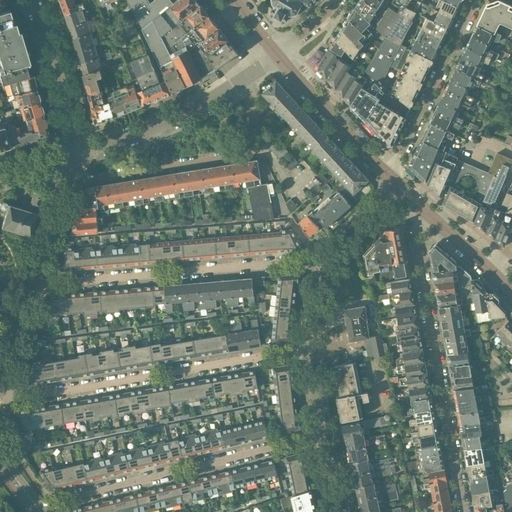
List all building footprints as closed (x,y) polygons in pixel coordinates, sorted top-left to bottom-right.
[(75,2),(74,0),(60,0),(66,15),(83,9),(86,7),(84,3),(76,6),(75,2)] [(128,0),(134,11),(142,28),(153,19),(170,5),(173,3),(171,0),(154,0),(150,3),(148,0),(128,0)] [(196,0),(177,0),(173,3),(170,5),(153,19),(162,37),(173,27),(182,20),(191,12),(200,5),(196,0)] [(315,1),(315,0),(272,0),(273,8),(272,9),(270,11),(271,12),(275,14),(274,16),(281,20),(282,19),(286,21),(287,21),(289,18),(289,17),(291,16),(292,17),(293,16),(297,15),(298,15),(299,14),(300,14),(305,5),(306,3),(310,6),(313,0),(315,1)] [(365,0),(360,0),(356,6),(371,21),(376,12),(379,8),(365,0)] [(404,10),(406,7),(410,0),(393,0),(392,2),(401,8),(404,10)] [(426,17),(449,27),(459,6),(445,0),(442,0),(438,10),(420,2),(415,12),(426,17)] [(488,6),(486,5),(477,25),(492,32),(498,21),(511,27),(511,5),(500,0),(499,2),(491,5),(488,6)] [(209,16),(200,5),(191,12),(182,20),(173,27),(182,38),(209,16)] [(372,22),(371,21),(356,6),(350,16),(365,33),(368,36),(373,32),(367,26),(372,22)] [(413,21),(411,20),(415,12),(406,7),(404,10),(401,8),(398,12),(389,6),(376,27),(383,34),(387,38),(401,44),(413,21)] [(0,68),(0,78),(2,85),(11,83),(29,77),(25,63),(29,62),(19,30),(17,31),(13,18),(11,18),(8,9),(0,11),(0,65),(1,68),(0,68)] [(66,15),(70,27),(88,21),(85,12),(83,9),(66,15)] [(209,16),(182,38),(189,51),(198,44),(202,41),(219,27),(218,26),(209,16)] [(350,16),(343,27),(361,47),(365,43),(360,38),(365,33),(350,16)] [(411,49),(433,59),(446,32),(449,27),(426,17),(424,22),(411,49)] [(149,43),(158,62),(166,80),(172,93),(186,86),(162,37),(153,19),(142,28),(145,34),(149,43)] [(92,33),(88,21),(70,27),(74,39),(92,33)] [(495,33),(492,32),(477,25),(471,35),(487,43),(491,36),(494,38),(494,40),(504,44),(506,40),(500,37),(502,34),(497,32),(496,34),(495,33)] [(201,77),(190,54),(189,51),(182,38),(173,27),(162,37),(186,86),(201,77)] [(207,56),(212,53),(228,39),(219,27),(202,41),(198,44),(201,48),(207,56)] [(354,58),(361,47),(343,27),(336,38),(346,49),(352,55),(354,58)] [(74,39),(78,51),(95,46),(93,38),(95,37),(93,33),(92,33),(74,39)] [(483,51),(487,43),(471,35),(466,46),(495,61),(496,61),(499,54),(490,50),(487,53),(483,51)] [(342,56),(344,52),(346,49),(336,38),(330,48),(342,56)] [(369,65),(365,70),(370,75),(371,76),(381,84),(386,88),(389,82),(383,79),(384,78),(390,65),(401,70),(411,49),(401,44),(387,38),(383,44),(379,49),(372,60),(369,65)] [(228,39),(212,53),(207,56),(217,69),(239,53),(228,39)] [(189,51),(190,54),(201,77),(217,69),(207,56),(201,48),(198,44),(189,51)] [(78,51),(81,63),(99,58),(97,53),(95,46),(78,51)] [(495,61),(466,46),(461,57),(482,67),(484,62),(488,64),(489,62),(493,65),(495,61)] [(341,57),(329,49),(318,66),(319,70),(327,79),(339,60),(341,57)] [(397,79),(394,85),(392,90),(392,91),(398,94),(397,96),(411,105),(416,95),(419,88),(433,59),(411,49),(401,70),(397,79)] [(172,93),(166,80),(160,82),(148,54),(132,61),(139,77),(132,80),(133,82),(135,85),(137,92),(143,105),(172,93)] [(482,67),(461,57),(455,68),(481,81),(488,84),(490,81),(489,78),(479,73),(482,67)] [(81,63),(84,74),(101,69),(101,70),(102,70),(99,58),(81,63)] [(339,60),(327,79),(327,81),(330,85),(332,84),(336,89),(348,71),(351,67),(346,64),(347,61),(345,60),(344,62),(339,60)] [(336,89),(344,97),(358,73),(360,71),(356,68),(359,64),(355,60),(351,67),(348,71),(336,89)] [(481,81),(455,68),(450,78),(467,87),(470,79),(473,81),(474,83),(479,86),(481,81)] [(103,77),(101,70),(101,69),(84,74),(86,82),(98,78),(103,77)] [(344,97),(351,105),(364,84),(368,79),(362,76),(358,73),(344,97)] [(368,79),(364,84),(351,105),(357,111),(370,91),(365,88),(369,82),(368,81),(371,76),(370,75),(368,79)] [(357,111),(365,121),(386,88),(381,84),(371,76),(368,81),(369,82),(365,88),(370,91),(357,111)] [(15,94),(36,88),(37,88),(36,87),(37,87),(38,85),(37,82),(35,80),(34,79),(33,77),(29,78),(29,77),(11,83),(12,85),(13,85),(15,94)] [(104,100),(98,78),(86,82),(91,103),(104,100)] [(467,87),(450,78),(445,89),(472,102),(478,105),(480,101),(468,95),(471,89),(467,87)] [(270,102),(284,89),(276,80),(262,93),(270,102)] [(128,85),(120,88),(129,111),(134,108),(134,109),(136,109),(137,110),(140,109),(141,107),(142,107),(142,105),(143,105),(137,92),(135,85),(129,88),(128,85)] [(19,107),(39,101),(40,101),(40,100),(41,99),(42,97),(41,94),(38,93),(37,92),(36,88),(15,94),(14,94),(16,100),(17,100),(19,107)] [(108,96),(108,98),(114,116),(116,116),(117,116),(119,117),(122,116),(123,114),(124,114),(124,113),(129,111),(120,88),(113,91),(114,94),(108,96)] [(385,125),(398,132),(405,117),(382,106),(387,99),(393,103),(395,102),(407,115),(411,105),(397,96),(386,88),(365,121),(378,135),(383,128),(384,129),(386,128),(384,127),(385,125)] [(277,109),(291,96),(284,89),(270,102),(277,109)] [(445,89),(440,100),(457,108),(460,101),(464,103),(462,106),(468,109),(472,102),(445,89)] [(284,117),(298,104),(291,96),(277,109),(284,117)] [(108,98),(104,100),(91,103),(93,114),(91,114),(91,115),(93,122),(98,124),(99,122),(106,120),(106,119),(114,116),(108,98)] [(382,106),(405,117),(407,115),(395,102),(393,103),(387,99),(382,106)] [(457,117),(453,116),(457,108),(440,100),(434,111),(462,124),(464,119),(457,116),(457,117)] [(23,120),(24,120),(42,114),(44,114),(46,111),(44,106),(41,104),(39,101),(19,107),(23,120)] [(291,125),(305,112),(298,104),(284,117),(291,125)] [(434,111),(429,122),(447,130),(448,130),(451,123),(454,125),(453,126),(459,128),(462,124),(434,111)] [(298,132),(312,119),(305,112),(291,125),(298,132)] [(37,131),(40,138),(49,136),(46,126),(47,126),(49,123),(47,118),(43,117),(42,114),(24,120),(26,124),(31,123),(33,129),(37,131)] [(231,120),(227,119),(222,122),(221,127),(224,131),(229,132),(233,129),(234,124),(231,120)] [(319,127),(319,126),(312,119),(298,132),(303,137),(305,140),(319,127)] [(0,149),(8,147),(2,126),(1,123),(0,120),(0,149)] [(2,126),(8,147),(9,148),(12,147),(12,148),(15,149),(19,148),(20,145),(17,135),(15,128),(14,125),(8,127),(7,121),(1,123),(2,126)] [(447,151),(455,134),(448,130),(447,130),(429,122),(421,140),(438,148),(441,149),(443,150),(444,150),(446,151),(447,151)] [(17,135),(20,145),(30,142),(33,143),(36,142),(37,140),(37,139),(40,138),(37,131),(33,129),(31,123),(26,124),(28,130),(20,133),(18,127),(17,127),(16,128),(15,128),(17,135)] [(378,135),(388,146),(392,145),(398,132),(385,125),(384,127),(386,128),(384,129),(383,128),(378,135)] [(314,148),(328,136),(319,127),(305,140),(307,141),(314,148)] [(321,158),(336,145),(328,136),(314,148),(313,149),(321,158)] [(412,166),(410,168),(417,175),(427,154),(434,158),(438,148),(421,140),(409,164),(412,165),(412,166)] [(279,150),(274,144),(270,148),(280,159),(288,152),(283,146),(279,150)] [(329,167),(344,153),(336,145),(321,158),(329,167)] [(453,168),(457,160),(458,157),(447,151),(446,151),(444,150),(443,150),(441,149),(438,148),(434,158),(424,181),(441,197),(441,196),(447,184),(453,168)] [(473,222),(485,232),(494,212),(498,201),(500,196),(498,195),(506,175),(506,174),(511,159),(511,158),(497,152),(488,173),(493,175),(485,195),(484,196),(481,204),(474,222),(473,222)] [(337,176),(352,162),(344,153),(329,167),(337,176)] [(427,154),(417,175),(424,181),(434,158),(427,154)] [(298,163),(293,157),(285,165),(290,170),(298,163)] [(261,184),(258,159),(247,161),(251,186),(255,185),(261,184)] [(444,200),(443,203),(453,210),(461,192),(459,190),(457,187),(456,183),(457,179),(459,176),(463,174),(466,172),(470,173),(474,174),(477,177),(478,180),(479,184),(478,188),(477,188),(476,190),(485,195),(493,175),(488,173),(457,160),(453,168),(447,184),(441,196),(444,200)] [(248,186),(251,186),(247,161),(237,163),(240,187),(241,187),(242,194),(249,193),(248,187),(248,186)] [(346,185),(361,171),(352,162),(337,176),(344,183),(338,188),(341,191),(347,186),(346,185)] [(240,187),(237,163),(227,164),(230,189),(235,188),(240,187)] [(226,189),(230,189),(227,164),(216,166),(220,190),(226,189)] [(216,166),(206,168),(210,192),(215,191),(220,190),(216,166)] [(205,193),(210,192),(206,168),(196,169),(200,193),(205,193)] [(200,193),(196,169),(186,171),(190,195),(194,194),(200,193)] [(190,195),(186,171),(176,173),(180,197),(184,196),(190,195)] [(369,180),(368,179),(361,171),(346,185),(347,186),(354,194),(369,180)] [(320,172),(317,175),(324,182),(327,180),(320,172)] [(180,197),(176,173),(167,174),(170,198),(175,197),(180,197)] [(167,174),(156,176),(160,200),(166,199),(170,198),(167,174)] [(160,200),(156,176),(146,178),(150,201),(155,201),(160,200)] [(146,178),(136,179),(140,203),(144,202),(150,201),(146,178)] [(135,204),(140,203),(136,179),(126,181),(130,205),(135,204)] [(126,181),(116,183),(120,207),(124,206),(130,205),(126,181)] [(508,188),(506,192),(507,193),(502,203),(498,201),(494,212),(485,232),(494,239),(511,198),(511,181),(509,189),(508,188)] [(115,207),(120,207),(116,183),(106,184),(110,208),(115,207)] [(254,219),(275,218),(267,183),(261,184),(255,185),(251,186),(248,186),(248,187),(249,193),(250,202),(252,211),(253,216),(254,219)] [(327,183),(326,184),(321,189),(325,192),(331,187),(327,183)] [(106,184),(96,186),(98,204),(99,208),(101,208),(102,210),(105,210),(105,209),(110,208),(106,184)] [(93,204),(98,204),(96,186),(86,187),(78,211),(94,211),(93,204)] [(8,203),(8,204),(6,202),(3,201),(0,202),(0,207),(1,209),(4,210),(6,209),(7,209),(1,227),(30,236),(37,213),(36,213),(38,207),(40,208),(45,190),(34,187),(29,204),(30,204),(28,210),(8,203)] [(339,192),(330,199),(343,213),(351,205),(339,192)] [(461,192),(453,210),(462,215),(463,215),(464,216),(471,198),(461,192)] [(320,197),(316,193),(310,199),(313,203),(320,197)] [(471,198),(464,216),(474,222),(481,204),(484,196),(479,194),(476,200),(471,198)] [(511,198),(494,239),(504,246),(511,227),(511,219),(511,218),(511,198)] [(297,206),(291,199),(286,203),(290,213),(297,206)] [(334,220),(343,213),(330,199),(322,206),(334,220)] [(322,206),(314,213),(320,221),(326,227),(334,220),(322,206)] [(95,218),(94,211),(78,211),(74,223),(103,221),(102,217),(95,218)] [(317,224),(320,221),(314,213),(312,211),(308,214),(317,224)] [(308,214),(299,222),(308,236),(319,226),(317,224),(308,214)] [(74,223),(70,234),(98,232),(96,224),(103,223),(103,221),(74,223)] [(399,227),(387,230),(387,234),(389,244),(395,243),(396,250),(391,251),(392,260),(406,257),(401,229),(399,227)] [(281,230),(281,232),(283,251),(298,250),(300,246),(292,229),(281,230)] [(281,232),(270,233),(272,252),(283,251),(281,232)] [(270,233),(259,234),(261,253),(272,252),(270,233)] [(261,253),(259,234),(248,235),(250,254),(261,253)] [(387,234),(381,236),(375,242),(380,268),(393,265),(391,251),(396,250),(395,243),(389,244),(387,234)] [(248,235),(238,236),(239,255),(250,254),(248,235)] [(239,255),(238,236),(227,237),(228,256),(239,255)] [(227,237),(216,238),(217,257),(228,256),(227,237)] [(217,257),(216,238),(205,239),(207,258),(217,257)] [(205,239),(194,240),(196,259),(207,258),(205,239)] [(183,241),(185,260),(196,259),(194,240),(183,241)] [(173,261),(174,261),(185,260),(183,241),(172,242),(173,261)] [(161,242),(150,243),(151,263),(163,262),(161,242)] [(172,242),(161,242),(163,262),(173,261),(172,242)] [(368,253),(363,254),(370,286),(377,285),(374,271),(380,270),(380,268),(375,242),(368,250),(368,253)] [(140,244),(140,245),(142,263),(151,263),(150,243),(140,244)] [(456,261),(445,252),(445,249),(440,244),(440,243),(435,243),(435,244),(435,245),(431,246),(430,250),(429,251),(430,252),(433,271),(441,270),(439,263),(444,266),(445,265),(449,268),(456,267),(456,266),(457,266),(456,261)] [(122,247),(118,247),(120,265),(131,264),(129,244),(122,245),(122,247)] [(131,264),(142,263),(140,245),(137,246),(136,244),(129,244),(131,264)] [(100,249),(97,249),(98,267),(109,266),(107,246),(100,247),(100,249)] [(120,265),(118,247),(115,248),(115,246),(107,246),(109,266),(120,265)] [(76,269),(75,251),(74,247),(66,248),(61,263),(59,267),(62,270),(76,269)] [(76,269),(87,268),(85,248),(78,249),(78,251),(75,251),(76,269)] [(98,267),(97,249),(93,250),(93,248),(85,248),(87,268),(98,267)] [(394,270),(396,278),(410,275),(406,257),(392,260),(393,265),(394,268),(394,270)] [(456,267),(458,279),(459,284),(460,286),(460,291),(461,298),(462,303),(467,302),(475,301),(472,280),(471,276),(469,274),(460,266),(457,266),(456,266),(456,267)] [(456,267),(449,268),(441,270),(433,271),(435,283),(458,279),(456,267)] [(381,273),(383,280),(396,278),(394,270),(381,273)] [(298,274),(279,275),(278,286),(296,288),(298,274)] [(255,304),(253,284),(252,277),(241,278),(242,295),(248,295),(249,304),(255,304)] [(237,296),(242,295),(241,278),(230,279),(233,306),(238,305),(237,296)] [(393,293),(412,290),(410,278),(387,282),(387,286),(389,293),(393,293)] [(230,279),(220,280),(221,297),(226,297),(227,306),(233,306),(230,279)] [(437,295),(458,292),(460,291),(460,286),(455,287),(454,282),(456,282),(457,284),(459,284),(458,279),(435,283),(437,295)] [(489,319),(488,310),(485,290),(483,287),(483,283),(478,279),(472,280),(475,301),(478,321),(489,320),(489,319)] [(215,298),(221,297),(220,280),(208,281),(211,308),(216,307),(215,298)] [(200,309),(211,308),(208,281),(197,282),(199,299),(200,309)] [(194,300),(199,299),(197,282),(186,283),(189,310),(194,309),(194,300)] [(186,283),(175,284),(177,301),(182,301),(183,310),(189,310),(186,283)] [(164,285),(166,302),(167,312),(172,311),(172,302),(177,301),(175,284),(164,285)] [(156,303),(166,302),(164,285),(154,286),(156,303)] [(144,287),(146,306),(146,307),(156,306),(156,303),(154,286),(144,287)] [(295,298),(296,288),(278,286),(277,296),(295,298)] [(135,307),(146,306),(144,287),(133,288),(135,307)] [(133,288),(122,289),(124,308),(135,307),(133,288)] [(120,308),(124,308),(122,289),(111,290),(113,311),(120,311),(120,308)] [(111,290),(100,291),(102,310),(106,310),(106,312),(113,311),(111,290)] [(395,305),(414,302),(412,290),(393,293),(389,293),(384,294),(385,298),(393,297),(395,305)] [(499,299),(492,293),(488,293),(485,290),(488,310),(489,319),(492,319),(492,317),(507,315),(506,311),(499,304),(499,299)] [(98,310),(102,310),(100,291),(89,292),(91,313),(98,313),(98,310)] [(89,292),(78,293),(80,312),(84,312),(84,314),(91,313),(89,292)] [(458,294),(458,292),(437,295),(439,306),(460,303),(462,303),(461,298),(456,298),(456,294),(458,294)] [(69,313),(80,312),(78,293),(68,294),(69,313)] [(69,313),(68,294),(57,295),(59,314),(69,313)] [(59,314),(57,295),(48,296),(46,299),(49,303),(44,316),(48,318),(59,317),(59,314)] [(295,298),(277,296),(276,307),(294,309),(295,298)] [(416,315),(414,303),(391,307),(392,312),(397,311),(398,318),(416,315)] [(460,305),(460,303),(439,306),(442,318),(462,315),(460,305)] [(370,337),(370,335),(367,320),(367,319),(365,305),(343,309),(346,323),(350,341),(370,337)] [(293,319),(294,309),(276,307),(275,317),(293,319)] [(416,315),(398,318),(394,318),(394,322),(398,322),(400,329),(419,326),(416,315)] [(463,317),(462,315),(442,318),(444,330),(464,327),(464,324),(469,323),(468,317),(463,317)] [(293,319),(275,317),(274,328),(292,330),(293,319)] [(253,329),(248,330),(251,347),(262,345),(257,319),(252,320),(253,329)] [(507,349),(511,344),(511,323),(509,320),(495,332),(505,343),(503,345),(507,349)] [(241,322),(236,323),(240,349),(251,347),(248,330),(242,331),(241,322)] [(229,351),(240,349),(236,323),(230,324),(232,333),(226,334),(229,351)] [(400,333),(402,340),(420,337),(419,326),(400,329),(396,330),(396,334),(400,333)] [(465,329),(464,327),(444,330),(446,342),(466,338),(466,335),(471,334),(470,328),(465,329)] [(291,340),(292,330),(274,328),(272,343),(291,340)] [(226,334),(216,336),(219,353),(229,351),(226,334)] [(375,357),(384,355),(380,335),(371,337),(375,357)] [(208,354),(219,353),(216,336),(205,338),(208,354)] [(422,348),(420,337),(402,340),(397,340),(398,344),(402,344),(404,351),(422,348)] [(205,338),(194,339),(197,356),(208,354),(205,338)] [(466,338),(446,342),(448,353),(467,351),(468,350),(468,347),(467,341),(466,338)] [(194,339),(184,341),(186,358),(197,356),(194,339)] [(186,358),(184,341),(173,343),(176,360),(186,358)] [(161,343),(151,344),(154,364),(165,362),(162,345),(161,345),(161,343)] [(165,362),(176,360),(173,343),(162,345),(165,362)] [(140,347),(143,365),(154,364),(151,344),(151,345),(140,347)] [(136,345),(129,346),(132,367),(143,365),(140,347),(136,347),(136,345)] [(122,350),(118,350),(122,369),(132,367),(129,346),(122,347),(122,350)] [(111,371),(122,369),(118,350),(114,351),(114,349),(107,350),(111,371)] [(425,361),(423,349),(400,353),(401,356),(396,360),(397,365),(425,361)] [(101,353),(97,354),(100,373),(111,371),(107,350),(100,351),(101,353)] [(469,362),(467,351),(448,353),(450,365),(469,362)] [(100,373),(97,354),(93,355),(92,352),(85,354),(89,375),(100,373)] [(489,355),(494,361),(498,358),(492,352),(489,355)] [(79,357),(75,358),(78,377),(89,375),(85,354),(78,355),(79,357)] [(67,378),(78,377),(75,358),(64,360),(67,378)] [(26,378),(24,382),(28,385),(46,382),(42,360),(31,362),(26,378)] [(43,360),(42,360),(46,382),(56,380),(53,361),(43,363),(43,360)] [(64,360),(53,361),(56,380),(67,378),(64,360)] [(427,373),(425,361),(397,365),(398,372),(406,371),(407,376),(427,373)] [(360,394),(358,386),(353,362),(334,366),(341,396),(337,397),(341,421),(360,417),(356,395),(360,394)] [(470,374),(469,362),(450,365),(452,376),(470,374)] [(293,380),(291,364),(273,367),(275,382),(293,380)] [(502,369),(507,375),(510,371),(506,366),(502,369)] [(244,372),(247,389),(258,387),(255,371),(244,372)] [(243,390),(247,389),(244,372),(233,374),(237,393),(244,392),(243,390)] [(409,388),(429,385),(427,373),(407,376),(400,378),(401,385),(408,384),(409,388)] [(230,395),(237,393),(233,374),(223,376),(225,393),(229,392),(230,395)] [(472,386),(470,374),(452,376),(454,389),(472,386)] [(221,394),(225,393),(223,376),(212,378),(215,397),(222,396),(221,394)] [(208,398),(215,397),(212,378),(201,380),(204,397),(208,396),(208,398)] [(200,397),(204,397),(201,380),(190,382),(193,401),(200,400),(200,397)] [(295,391),(293,380),(275,382),(277,393),(295,391)] [(186,402),(193,401),(190,382),(179,384),(182,400),(186,400),(186,402)] [(171,402),(182,400),(179,384),(169,385),(171,402)] [(172,404),(171,402),(169,385),(158,387),(162,406),(172,404)] [(429,385),(409,388),(404,389),(405,396),(410,395),(412,401),(413,400),(431,397),(429,385)] [(479,385),(472,386),(454,389),(456,401),(480,398),(486,397),(485,392),(475,394),(475,391),(480,390),(479,385)] [(151,408),(162,406),(158,387),(148,389),(151,408)] [(147,408),(151,408),(148,389),(137,391),(141,412),(147,411),(147,408)] [(134,413),(141,412),(137,391),(126,393),(129,411),(133,411),(134,413)] [(296,402),(295,391),(277,393),(278,404),(296,402)] [(125,412),(129,411),(126,393),(115,394),(119,415),(126,414),(125,412)] [(112,417),(119,415),(115,394),(104,396),(108,415),(112,414),(112,417)] [(104,416),(108,415),(104,396),(94,398),(97,419),(104,418),(104,416)] [(405,414),(408,413),(433,408),(431,397),(413,400),(415,408),(408,409),(408,411),(405,411),(405,414)] [(90,420),(97,419),(94,398),(83,400),(86,419),(90,418),(90,420)] [(458,413),(482,409),(483,409),(482,404),(477,405),(476,401),(481,400),(480,398),(456,401),(458,413)] [(76,420),(86,419),(83,400),(72,402),(76,420)] [(65,422),(76,420),(72,402),(62,404),(65,422)] [(297,413),(296,402),(278,404),(279,415),(297,413)] [(55,424),(65,422),(62,404),(52,405),(55,424)] [(45,426),(55,424),(52,405),(41,407),(45,426)] [(45,426),(41,407),(31,409),(34,428),(45,426)] [(436,420),(433,408),(408,413),(410,420),(417,419),(417,424),(436,420)] [(25,432),(35,430),(34,428),(31,409),(19,411),(16,415),(20,418),(22,431),(25,432)] [(482,409),(458,413),(461,425),(487,421),(493,421),(493,416),(479,418),(478,413),(482,412),(482,409)] [(297,413),(279,415),(281,433),(299,429),(297,413)] [(343,437),(344,436),(344,438),(363,434),(370,432),(369,428),(382,425),(381,425),(387,424),(386,416),(342,424),(343,431),(342,432),(343,437)] [(264,420),(254,422),(258,439),(269,436),(264,420)] [(412,432),(413,437),(438,432),(436,420),(417,424),(419,431),(412,432)] [(461,425),(463,436),(480,434),(483,433),(482,426),(488,426),(487,421),(461,425)] [(254,422),(243,425),(247,442),(258,439),(254,422)] [(243,425),(233,427),(237,444),(247,442),(243,425)] [(233,427),(222,430),(226,447),(237,444),(233,427)] [(217,428),(210,430),(215,450),(226,447),(222,430),(222,429),(218,430),(217,428)] [(204,434),(200,435),(204,452),(215,450),(210,430),(203,432),(204,434)] [(414,442),(415,441),(416,449),(419,448),(422,447),(440,444),(438,432),(413,437),(414,442)] [(196,433),(189,435),(194,455),(204,452),(200,435),(197,435),(196,433)] [(363,434),(344,438),(346,443),(347,443),(348,449),(386,442),(384,434),(366,437),(366,439),(364,439),(363,434)] [(481,441),(480,434),(463,436),(465,450),(489,445),(491,445),(489,438),(484,439),(485,440),(481,441)] [(182,439),(179,440),(183,458),(194,455),(189,435),(182,437),(182,439)] [(168,441),(169,442),(173,460),(183,458),(179,440),(179,438),(168,441)] [(165,441),(158,443),(163,463),(173,460),(169,442),(165,443),(165,441)] [(386,442),(348,449),(349,456),(348,456),(349,462),(375,456),(374,452),(387,449),(386,442)] [(151,447),(148,448),(152,465),(163,463),(158,443),(151,445),(151,447)] [(419,448),(422,459),(442,455),(440,444),(422,447),(419,448)] [(489,445),(465,450),(467,463),(485,460),(483,450),(489,449),(489,451),(495,450),(494,444),(491,445),(489,445)] [(144,447),(136,448),(141,468),(152,465),(148,448),(144,448),(144,447)] [(130,452),(126,453),(131,471),(141,468),(136,448),(129,450),(130,452)] [(122,452),(115,454),(120,473),(131,471),(126,453),(123,454),(122,452)] [(290,475),(307,471),(305,461),(306,461),(304,452),(286,457),(288,465),(290,475)] [(108,457),(105,458),(109,476),(120,473),(115,454),(108,455),(108,457)] [(417,470),(417,473),(444,468),(442,455),(422,459),(415,461),(417,470)] [(350,468),(351,468),(352,474),(395,464),(393,457),(376,461),(375,456),(349,462),(350,463),(349,463),(350,468)] [(101,457),(94,459),(99,478),(109,476),(105,458),(101,459),(101,457)] [(277,459),(279,467),(288,465),(286,457),(277,459)] [(87,463),(84,463),(88,481),(99,478),(94,459),(87,461),(87,463)] [(278,476),(274,460),(264,462),(268,479),(278,476)] [(486,471),(485,460),(467,463),(470,478),(494,473),(493,470),(486,471)] [(415,461),(407,462),(409,471),(417,470),(415,461)] [(84,462),(74,465),(78,483),(88,481),(84,463),(84,462)] [(257,481),(268,479),(264,462),(253,465),(257,481)] [(355,486),(355,487),(373,482),(372,476),(374,475),(375,477),(397,472),(395,464),(352,474),(354,481),(353,481),(354,486),(355,486)] [(74,465),(64,467),(69,486),(78,483),(74,465)] [(257,481),(253,465),(242,468),(247,484),(257,481)] [(46,488),(50,490),(59,488),(54,470),(53,467),(41,470),(40,472),(48,483),(46,488)] [(64,467),(54,470),(59,488),(69,486),(64,467)] [(236,487),(247,484),(242,468),(232,470),(236,487)] [(423,479),(424,483),(446,479),(445,469),(428,472),(429,477),(423,479)] [(236,487),(232,470),(221,473),(226,492),(233,491),(232,489),(236,488),(236,487)] [(292,485),(309,480),(307,471),(290,475),(292,485)] [(218,494),(226,492),(221,473),(210,476),(214,493),(218,492),(218,494)] [(494,478),(494,473),(470,478),(473,492),(490,489),(488,479),(494,478)] [(214,493),(210,476),(199,478),(204,497),(211,496),(211,494),(214,493)] [(197,499),(204,497),(199,478),(189,481),(193,498),(197,497),(197,499)] [(447,480),(446,479),(424,483),(424,488),(431,487),(432,492),(447,489),(446,480),(447,480)] [(295,495),(312,490),(309,480),(292,485),(295,495)] [(193,498),(189,481),(179,483),(183,501),(184,503),(194,500),(193,498)] [(374,486),(373,482),(355,487),(356,493),(357,492),(359,498),(400,489),(398,483),(394,483),(394,482),(374,486)] [(180,502),(183,501),(179,483),(168,486),(173,506),(180,504),(180,502)] [(173,506),(168,486),(158,489),(162,506),(165,505),(166,507),(173,506)] [(158,507),(162,506),(158,489),(147,491),(152,511),(159,509),(158,507)] [(359,498),(360,505),(359,505),(360,511),(361,511),(379,507),(378,500),(380,500),(380,502),(397,498),(397,495),(401,494),(400,489),(359,498)] [(426,498),(427,503),(449,499),(447,489),(432,492),(433,497),(426,498)] [(491,497),(490,489),(473,492),(475,503),(476,507),(491,504),(497,503),(499,503),(498,496),(491,497)] [(314,501),(312,490),(295,495),(281,499),(284,508),(293,505),(294,507),(314,501)] [(146,511),(152,511),(147,491),(136,494),(141,511),(144,511),(146,511)] [(138,511),(141,511),(136,494),(126,496),(129,511),(138,511)] [(129,511),(126,496),(115,499),(118,511),(129,511)] [(118,511),(115,499),(105,502),(107,511),(118,511)] [(451,508),(449,499),(427,503),(428,508),(435,506),(436,511),(451,508)] [(315,511),(316,511),(314,501),(294,507),(294,511),(292,511),(288,511),(315,511)] [(107,511),(105,502),(95,504),(96,511),(107,511)] [(503,502),(499,503),(497,503),(498,507),(491,509),(491,504),(476,507),(476,511),(503,511),(505,511),(503,502)]
